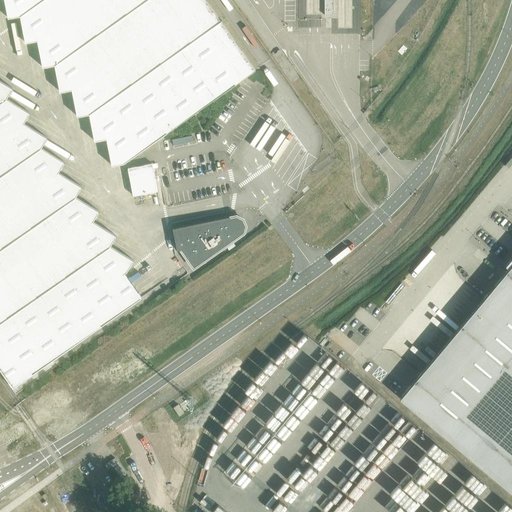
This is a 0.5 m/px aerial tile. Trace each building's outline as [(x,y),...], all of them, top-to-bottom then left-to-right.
[(112,165),(124,163),(255,71),(205,0),(4,0),(8,18),(20,16),(25,43),(37,40),(43,67),(55,65),(60,92),(72,89),(77,116),(89,114),(95,141),(107,139),(112,165)] [(337,19),(337,0),(321,0),(321,20),(337,19)] [(0,369),(13,388),(141,298),(124,273),(127,271),(133,260),(110,246),(116,236),(93,222),(99,211),(75,197),(82,187),(58,173),(64,162),(41,148),(47,138),(24,124),(30,113),(6,99),(13,89),(0,80),(0,369)] [(157,191),(152,164),(128,168),(133,196),(157,191)] [(238,237),(244,232),(245,226),(243,219),(236,216),(230,217),(173,228),(177,250),(180,250),(194,268),(238,237)] [(510,267),(400,398),(511,492),(511,262),(509,266),(510,267)] [(179,416),(184,412),(178,404),(173,407),(179,416)] [(108,470),(113,466),(122,480),(127,476),(116,458),(105,466),(108,470)]
